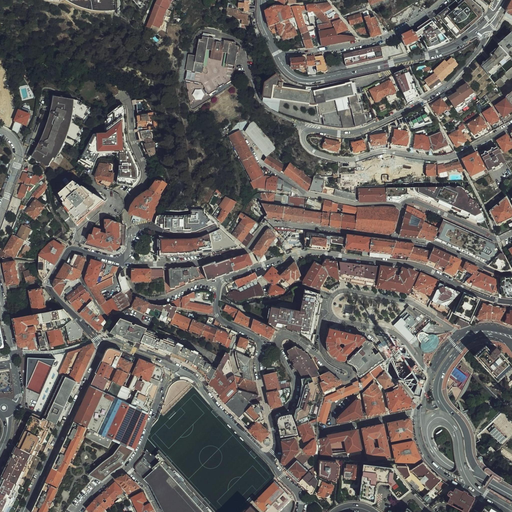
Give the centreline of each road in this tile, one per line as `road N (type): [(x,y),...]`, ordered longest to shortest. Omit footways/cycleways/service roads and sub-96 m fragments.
road 1 (residential): [(396,238),(270,223),(246,249),(200,261),(127,261),(70,248),(48,282),(101,345)]
road 2 (residential): [(269,414),(259,339),(218,315),(224,278),(314,253),(413,264),(511,302)]
road 3 (residential): [(511,123),(445,158),(385,151),(336,158),(313,152),(303,138),(310,130),(354,131),(421,101),(485,40)]
road 4 (residential): [(261,0),(264,29),(284,66),(301,78),(436,53),(476,32)]
road 5 (residential): [(269,414),(285,409),(296,387),(280,336),(290,335),(349,378),(351,371),(323,351),(321,326),(330,316)]
road 6 (unknown): [(303,124),(264,113),(234,119),(226,135),(241,200),(219,227)]
road 7 (residential): [(101,345),(23,511)]
road 8 (tertiary): [(459,335),(411,302),(352,292),(331,296),(330,316)]
road 9 (residential): [(183,372),(268,461)]
road 10 (tertiary): [(330,316),(392,332),(431,373)]
road 11 (residential): [(511,274),(396,238)]
road 12 (residential): [(403,206),(416,201),(492,237),(511,233)]
